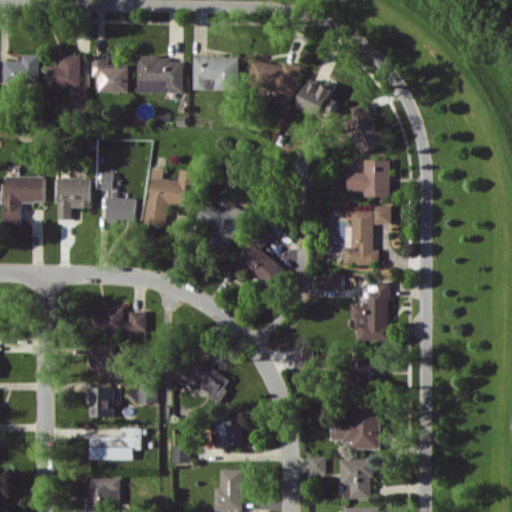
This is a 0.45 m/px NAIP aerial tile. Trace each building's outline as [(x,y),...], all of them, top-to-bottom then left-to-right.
[(5,81),(41,82),(42,54),(20,53),(20,60),(6,60),(5,81)] [(50,65),(49,86),(82,86),(83,54),(62,54),(61,65),(50,65)] [(131,90),(130,64),(110,64),(110,54),(94,55),(94,75),(100,75),(100,91),(131,90)] [(195,88),(240,89),(241,56),(196,55),(195,88)] [(185,91),(186,57),(140,57),(140,91),(185,91)] [(303,65),(285,61),(284,65),(255,58),(250,83),(297,93),(303,65)] [(311,78),(300,104),(333,119),(341,101),(332,97),(339,81),(329,77),(325,84),(311,78)] [(0,111),(0,118),(10,119),(10,99),(0,99),(0,111)] [(385,144),(370,100),(350,107),(365,151),(385,144)] [(393,159),(366,158),(366,171),(350,171),(349,189),(366,189),(366,195),(392,196),(393,159)] [(197,170),(182,168),(180,179),(165,177),(166,167),(153,166),(147,222),(167,225),(170,203),(193,206),(197,170)] [(104,189),(115,189),(115,171),(103,172),(104,189)] [(46,175),(8,175),(8,182),(4,182),(4,222),(23,222),(23,201),(46,200),(46,175)] [(60,218),(73,218),(73,206),(92,206),(93,177),(61,177),(60,218)] [(138,222),(139,197),(110,196),(109,220),(138,222)] [(247,210),(230,203),(227,211),(206,202),(197,221),(213,228),(208,239),(230,248),(247,210)] [(393,206),(354,205),(354,225),(346,225),(346,263),(381,264),(381,249),(375,249),(375,222),(393,222),(393,206)] [(262,249),(274,233),(263,224),(236,260),(277,291),(292,271),(262,249)] [(341,289),(341,273),(319,272),(319,289),(341,289)] [(359,339),(391,339),(392,282),(369,282),(369,292),(361,292),(361,303),(354,303),(354,317),(359,317),(359,339)] [(149,310),(131,310),(131,319),(126,319),(126,307),(92,307),(92,329),(149,329),(149,310)] [(219,403),(234,379),(212,365),(219,354),(199,342),(177,376),(219,403)] [(90,368),(96,369),(96,377),(128,378),(128,352),(117,352),(117,344),(91,343),(90,368)] [(315,349),(297,349),(297,366),(314,366),(315,349)] [(374,359),(354,360),(355,384),(375,384),(374,359)] [(141,402),(158,402),(157,384),(140,384),(141,402)] [(116,386),(92,386),(91,415),(116,416),(116,386)] [(382,448),(383,405),(354,404),(354,421),(333,420),(333,439),(355,440),(355,447),(382,448)] [(218,416),(220,444),(243,442),(241,414),(218,416)] [(192,444),(174,444),(175,462),(192,461),(192,444)] [(327,455),(311,456),(312,472),(327,472),(327,455)] [(374,497),(374,457),(343,458),(344,497),(374,497)] [(217,509),(244,510),(245,468),(223,468),(222,486),(217,486),(217,509)] [(112,511),(112,499),(122,499),(123,477),(91,476),(90,511),(112,511)]
